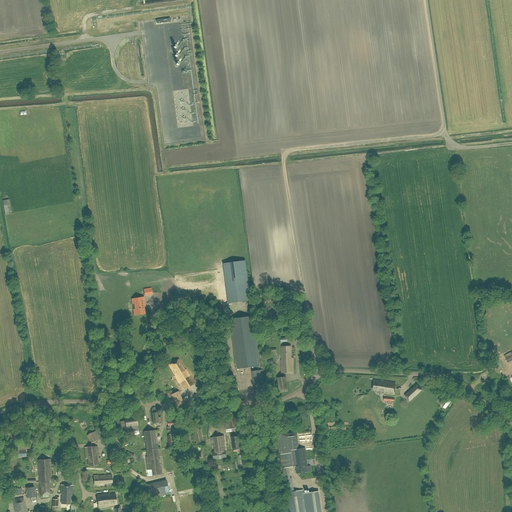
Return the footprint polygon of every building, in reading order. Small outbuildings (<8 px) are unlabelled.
[(250,300),(245,261),(223,263),(228,303),(250,300)] [(134,309),(134,313),(135,315),(140,314),(144,314),(144,312),(143,304),(144,304),(143,297),(135,299),(132,299),(132,300),(133,304),(132,304),(133,309),(134,309)] [(237,369),(247,368),(260,366),(253,316),(230,319),(237,369)] [(282,360),(281,360),(281,373),(293,372),(293,358),(291,358),(291,346),(281,347),(282,360)] [(185,370),(178,359),(169,365),(175,376),(183,390),(194,384),(186,370),(185,370)] [(279,393),(288,392),(286,377),(277,378),(279,393)] [(394,395),(395,383),(373,380),(372,390),(383,392),(383,393),(394,395)] [(409,401),(422,390),(417,385),(404,396),(409,401)] [(158,418),(157,409),(151,410),(153,424),(161,423),(160,417),(158,418)] [(126,432),(131,431),(138,430),(138,426),(125,427),(125,420),(120,421),(121,429),(126,429),(126,432)] [(225,429),(232,428),(231,420),(224,421),(225,429)] [(96,430),(95,431),(87,435),(91,443),(99,439),(98,436),(99,436),(96,430)] [(157,449),(158,449),(156,440),(157,440),(156,430),(143,432),(145,441),(146,449),(157,449)] [(282,468),(287,492),(292,492),(288,467),(293,467),(291,452),(291,450),(298,449),(296,432),(276,435),(279,455),(280,455),(282,468)] [(225,451),(224,443),(225,443),(224,436),(211,438),(212,446),(214,446),(215,451),(213,452),(214,459),(226,457),(226,451),(225,451)] [(233,449),(240,448),(239,440),(238,437),(231,438),(233,449)] [(98,465),(97,458),(98,458),(97,446),(84,448),(85,459),(88,459),(89,466),(98,465)] [(291,450),(291,452),(293,467),(296,467),(297,474),(307,472),(306,466),(307,466),(305,448),(298,449),(291,450)] [(157,449),(146,449),(147,457),(146,457),(148,476),(162,475),(160,459),(159,459),(159,457),(158,449),(157,449)] [(51,482),(50,476),(51,476),(50,459),(37,460),(38,477),(39,477),(40,483),(51,482)] [(112,484),(111,475),(97,476),(97,475),(93,476),(94,485),(97,485),(97,486),(102,485),(102,484),(105,483),(105,485),(112,484)] [(48,494),(52,494),(52,491),(50,491),(49,488),(52,488),(51,482),(40,483),(40,487),(41,487),(42,498),(48,497),(48,494)] [(72,496),(72,495),(73,485),(61,485),(60,494),(62,494),(61,504),(70,505),(70,496),(72,496)] [(22,495),(26,494),(26,498),(30,498),(31,500),(36,500),(35,496),(36,496),(35,486),(25,487),(25,488),(21,488),(16,489),(17,495),(22,495)] [(306,511),(303,493),(303,490),(292,492),(287,492),(289,511),(306,511)] [(303,493),(306,511),(318,511),(316,492),(303,493)] [(108,506),(108,505),(107,494),(97,495),(98,508),(108,506)] [(107,494),(108,505),(117,504),(115,494),(109,494),(107,494)] [(15,511),(26,511),(23,498),(12,500),(15,511)]
